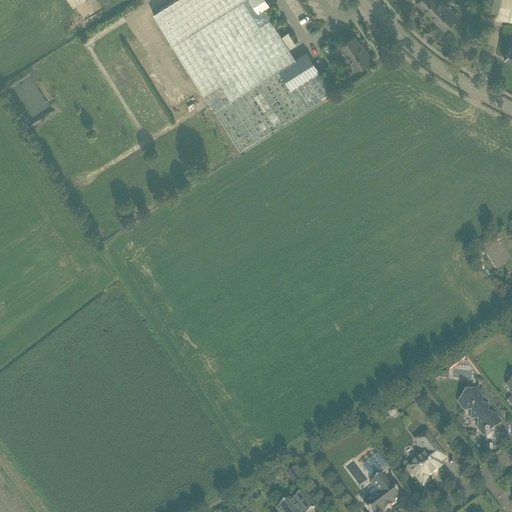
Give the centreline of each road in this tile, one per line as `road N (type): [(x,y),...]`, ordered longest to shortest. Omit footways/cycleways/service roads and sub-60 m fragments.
road 1 (track): [(511,312),(199,511)]
road 2 (tertiary): [(511,111),(422,56),(365,0)]
road 3 (track): [(412,377),(486,476)]
